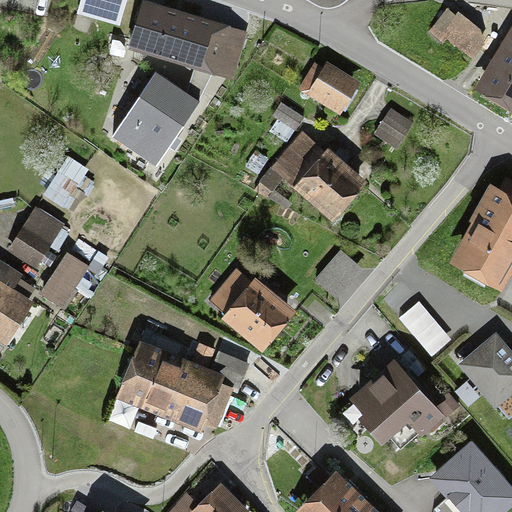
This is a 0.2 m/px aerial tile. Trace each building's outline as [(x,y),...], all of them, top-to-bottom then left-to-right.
[(243,31),(143,2),(131,42),(231,72),(243,31)] [(491,43),(447,11),(430,33),(474,65),(491,43)] [(511,38),(477,94),(511,116),(511,38)] [(359,86),(326,65),(306,97),(339,118),(359,86)] [(195,97),(156,71),(117,130),(155,156),(195,97)] [(279,103),(274,114),(294,125),(300,114),(279,103)] [(413,130),(390,115),(375,139),(398,154),(413,130)] [(366,184),(313,141),(280,182),(332,225),(366,184)] [(511,197),(491,186),(449,264),(500,292),(511,269),(511,197)] [(63,231),(34,214),(8,256),(36,274),(63,231)] [(90,273),(67,259),(41,301),(65,315),(90,273)] [(42,291),(0,265),(0,346),(6,350),(42,291)] [(296,313),(240,268),(206,310),(263,355),(296,313)] [(511,348),(496,330),(459,361),(495,406),(511,392),(511,348)] [(226,375),(140,342),(117,402),(203,434),(226,375)] [(445,419),(395,363),(349,404),(385,444),(409,422),(423,438),(445,419)] [(502,511),(511,504),(511,497),(478,459),(441,492),(458,511),(502,511)] [(376,511),(337,473),(298,511),(376,511)] [(198,511),(244,511),(219,489),(198,511)] [(194,511),(184,502),(175,511),(194,511)]
